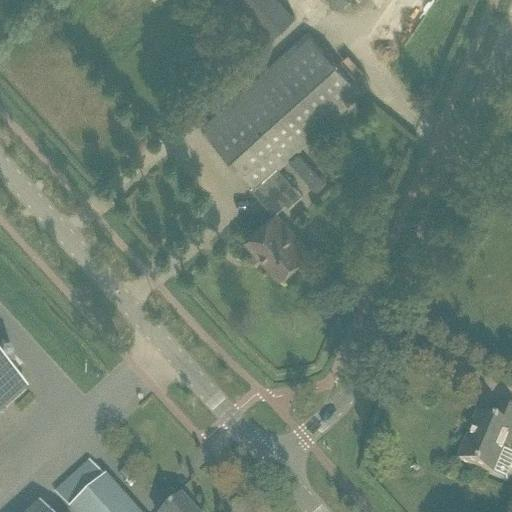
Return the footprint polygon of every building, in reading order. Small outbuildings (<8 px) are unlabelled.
[(223,0),(263,43),(294,15),(280,0),(223,0)] [(330,0),(339,9),(349,0),(330,0)] [(86,32),(103,50),(133,23),(116,4),(86,32)] [(277,168),(361,91),(307,32),(201,128),(252,185),(249,188),(273,214),(245,240),(278,277),(305,253),(285,231),(288,228),(275,213),(285,204),(288,207),(301,195),(277,168)] [(324,138),(310,150),(321,163),(323,162),(331,171),(343,161),(324,138)] [(0,414),(25,391),(0,363),(0,414)] [(477,417),(458,462),(492,476),(493,475),(505,480),(511,464),(511,455),(503,452),(511,433),(511,414),(496,408),(490,423),(477,417)] [(190,511),(181,502),(169,511),(134,511),(90,463),(55,495),(70,511),(190,511)]
